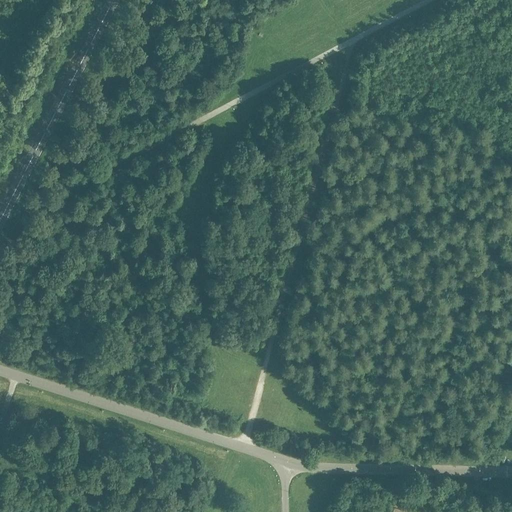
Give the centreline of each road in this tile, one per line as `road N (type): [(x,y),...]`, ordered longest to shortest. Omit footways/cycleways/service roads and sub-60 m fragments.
road 1 (track): [(353,40),(244,448)]
road 2 (unclassified): [(284,464),(0,372)]
road 3 (tertiary): [(0,221),(114,0)]
road 4 (unclassified): [(511,473),(284,464)]
